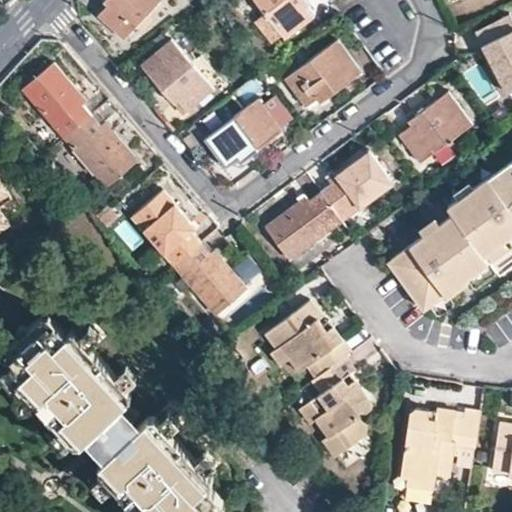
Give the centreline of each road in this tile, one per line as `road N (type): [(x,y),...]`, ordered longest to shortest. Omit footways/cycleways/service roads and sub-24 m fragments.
road 1 (residential): [(214,198),(241,202),(423,70),(435,25),(426,0)]
road 2 (residential): [(214,198),(50,0)]
road 3 (residential): [(352,267),(422,360),(511,361)]
